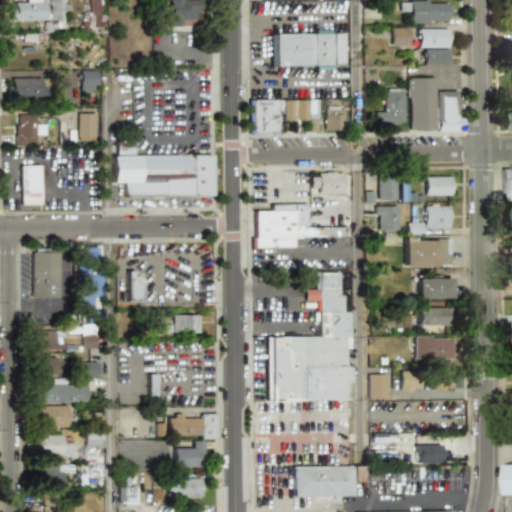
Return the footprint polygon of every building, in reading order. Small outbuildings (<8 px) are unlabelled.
[(10,20),(61,20),(61,12),(68,12),(68,4),(63,4),(63,0),(24,0),(25,2),(10,2),(10,20)] [(167,0),(167,23),(197,23),(197,0),(167,0)] [(407,9),(406,22),(448,23),(449,1),(401,0),(401,9),(407,9)] [(99,28),(99,1),(89,1),(89,28),(99,28)] [(408,45),(408,27),(389,27),(389,45),(408,45)] [(415,47),(447,47),(447,29),(416,29),(415,47)] [(344,67),(344,32),(270,32),(270,66),(344,67)] [(421,49),(421,65),(447,64),(447,49),(421,49)] [(96,84),(96,70),(83,70),(83,84),(96,84)] [(43,78),(8,78),(8,96),(43,96),(43,78)] [(411,80),(434,80),(435,93),(458,93),(458,132),(411,132),(411,80)] [(383,88),(383,109),(373,109),(373,126),(401,126),(401,88),(383,88)] [(316,98),(280,99),(280,120),(306,120),(307,131),(316,130),(316,98)] [(247,99),(247,133),(277,133),(277,99),(247,99)] [(342,130),(342,107),(323,107),(323,130),(342,130)] [(76,112),(76,139),(95,139),(95,112),(76,112)] [(511,112),(502,112),(502,129),(511,129),(511,112)] [(42,133),(42,123),(34,123),(34,113),(14,113),(14,144),(33,144),(33,133),(42,133)] [(115,143),(115,154),(130,155),(130,143),(115,143)] [(209,154),(110,154),(111,184),(122,184),(122,196),(210,196),(209,154)] [(38,165),(19,165),(19,206),(38,206),(38,165)] [(500,193),(508,193),(508,201),(511,201),(511,168),(500,168),(500,193)] [(340,171),(309,171),(309,192),(340,192),(340,171)] [(450,176),(422,176),(422,196),(450,196),(450,176)] [(376,200),(394,200),(394,178),(376,178),(376,200)] [(303,203),(263,203),(264,211),(251,211),(252,247),(293,247),(292,235),(303,235),(303,203)] [(375,230),(395,230),(395,206),(375,206),(375,230)] [(449,225),(449,207),(422,207),(422,225),(449,225)] [(420,222),(404,223),(405,234),(421,234),(420,222)] [(448,266),(448,237),(401,237),(401,266),(448,266)] [(33,296),(33,250),(60,251),(59,297),(33,296)] [(76,298),(101,298),(101,253),(76,253),(76,298)] [(126,300),(140,300),(140,271),(126,271),(126,300)] [(264,336),(265,400),(348,399),(346,311),(342,311),(342,295),(337,295),(337,271),(313,272),(313,289),(304,289),(304,300),(316,300),(317,336),(264,336)] [(449,277),(414,277),(414,298),(449,298),(449,277)] [(450,325),(450,306),(415,306),(415,325),(450,325)] [(197,315),(171,315),(171,333),(197,333),(197,315)] [(93,324),(79,324),(79,348),(93,348),(93,324)] [(31,332),(31,349),(61,349),(61,332),(31,332)] [(411,359),(451,359),(451,336),(411,336),(411,359)] [(55,374),(55,357),(33,357),(33,374),(55,374)] [(99,361),(77,361),(77,376),(99,376),(99,361)] [(398,389),(418,389),(418,371),(398,371),(398,389)] [(146,403),(155,403),(155,373),(146,373),(146,403)] [(85,381),(34,381),(34,402),(85,402),(85,381)] [(72,405),(36,405),(36,426),(72,426),(72,405)] [(214,414),(165,413),(165,423),(155,423),(155,437),(214,437),(214,414)] [(69,454),(69,434),(31,434),(31,454),(69,454)] [(99,437),(83,437),(83,446),(99,446),(99,437)] [(201,441),(190,441),(190,448),(171,448),(171,467),(201,467),(201,441)] [(441,463),(441,443),(417,443),(417,463),(441,463)] [(72,463),(38,463),(38,489),(62,489),(62,472),(72,472),(72,463)] [(292,465),(292,496),(352,496),(352,483),(366,483),(366,465),(292,465)] [(502,496),(511,496),(511,465),(502,465),(502,496)] [(199,496),(199,478),(166,478),(166,496),(199,496)] [(132,502),(132,485),(117,485),(117,502),(132,502)]
